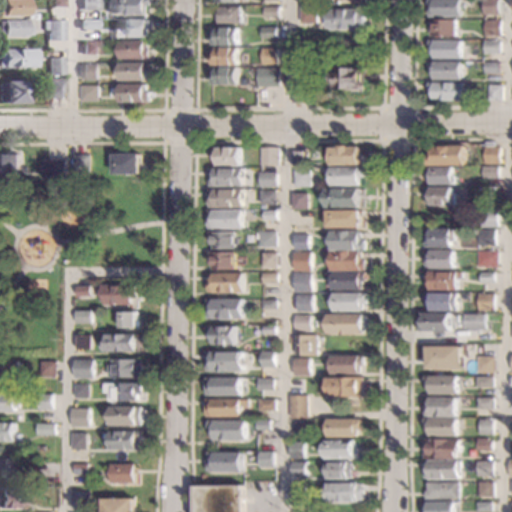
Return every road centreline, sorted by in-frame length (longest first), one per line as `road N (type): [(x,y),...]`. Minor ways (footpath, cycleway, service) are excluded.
road 1 (residential): [(181,0),(173,511)]
road 2 (residential): [(400,0),(394,511)]
road 3 (residential): [(511,124),(0,128)]
